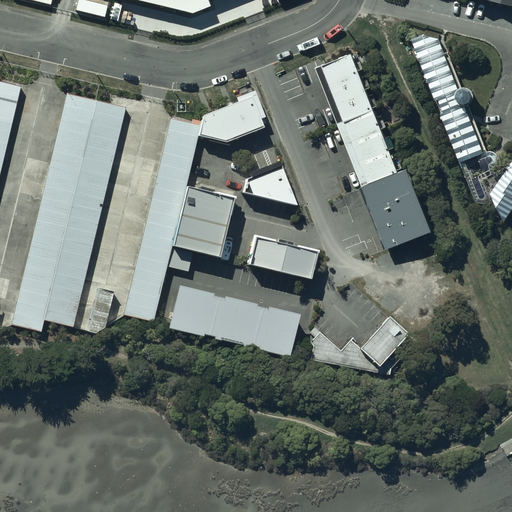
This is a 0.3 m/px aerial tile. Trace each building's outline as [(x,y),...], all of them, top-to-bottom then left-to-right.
[(135,0),(191,13),(210,5),(207,0),(135,0)] [(453,149),(479,138),(432,24),(405,35),(453,149)] [(349,44),(312,58),(384,243),(430,226),(403,157),(395,161),(349,44)] [(123,110),(63,96),(9,329),(39,336),(42,323),(72,330),(123,110)] [(261,134),(249,99),(200,118),(200,126),(196,142),(226,150),(261,134)] [(200,126),(172,119),(124,317),(152,324),(169,254),(183,193),(196,142),(200,126)] [(511,137),(485,181),(501,214),(511,198),(511,137)] [(294,209),(275,168),(243,181),(242,197),(294,209)] [(169,254),(216,265),(231,204),(183,193),(169,254)] [(316,254),(252,239),(245,267),(309,283),(316,254)] [(296,314),(175,285),(164,329),(286,358),(296,314)] [(387,316),(357,348),(349,340),(338,351),(313,327),(308,333),(313,338),(308,344),(310,346),(308,360),(387,374),(416,343),(387,316)]
